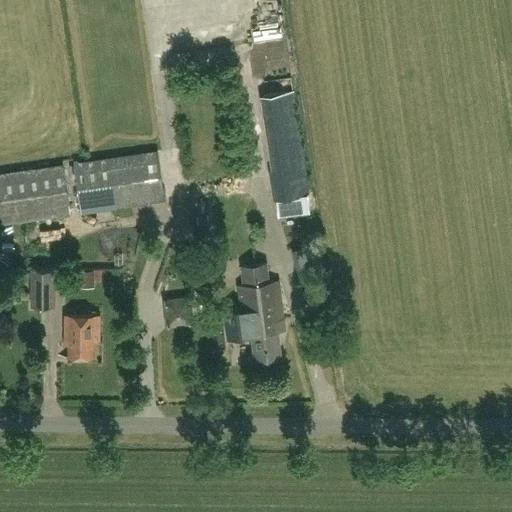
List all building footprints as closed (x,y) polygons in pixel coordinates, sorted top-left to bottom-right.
[(262,93),(268,134),(299,129),(293,89),(262,93)] [(73,164),(80,211),(165,199),(158,151),(73,164)] [(274,197),(308,192),(304,164),(270,169),(274,197)] [(0,174),(0,222),(69,212),(62,165),(0,174)] [(239,284),(242,307),(263,304),(264,310),(281,308),(277,279),(269,280),(267,262),(241,265),(243,284),(239,284)] [(53,305),(54,268),(33,268),(32,305),(53,305)] [(264,310),(263,304),(242,307),(245,333),(252,333),(255,358),(282,354),(279,329),(283,328),(281,308),(264,310)] [(65,343),(69,343),(68,355),(85,355),(94,356),(95,339),(100,339),(101,313),(65,313),(65,343)]
